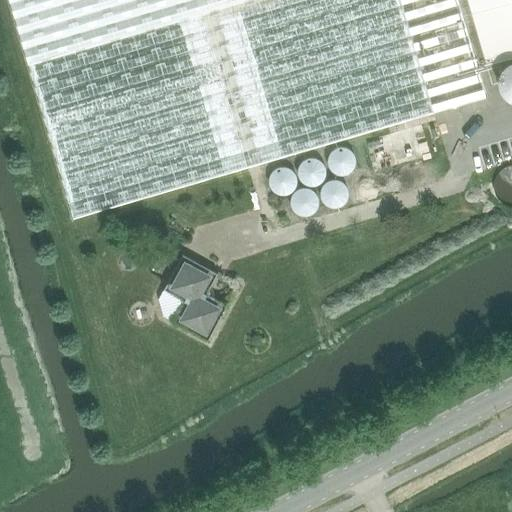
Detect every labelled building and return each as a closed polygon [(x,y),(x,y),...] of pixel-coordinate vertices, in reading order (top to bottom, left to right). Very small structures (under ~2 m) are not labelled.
[(458,0),(9,0),(73,218),(485,97),(476,66),(458,0)] [(511,0),(458,0),(476,66),(487,63),(487,64),(511,56),(511,0)] [(499,79),(501,89),(506,96),(511,99),(511,61),(510,63),(502,69),(499,79)] [(336,174),(343,175),(349,173),(353,169),(355,163),(354,157),(349,151),(342,148),(334,150),(329,155),(327,163),(330,170),(336,174)] [(305,183),(312,184),(318,182),(322,178),(324,173),(324,167),(320,160),(313,157),(305,158),(299,164),(297,171),(299,178),(305,183)] [(509,205),(511,205),(511,164),(509,165),(501,169),(495,177),(494,186),(496,194),(501,201),(509,205)] [(271,189),(277,193),(284,193),(290,190),(294,184),(295,178),(292,170),(285,166),(277,166),(270,171),(268,177),(268,184),(271,189)] [(326,204),(334,206),(340,204),(345,200),(348,194),(347,188),(343,182),(337,178),(330,179),(324,183),(320,190),(321,198),(326,204)] [(296,211),(303,214),(309,213),(315,210),(318,204),(319,198),(316,191),(309,186),(301,186),(295,190),(291,197),(291,204),(296,211)] [(172,322),(207,342),(226,306),(206,295),(217,274),(182,255),(163,290),(183,302),(172,322)]
